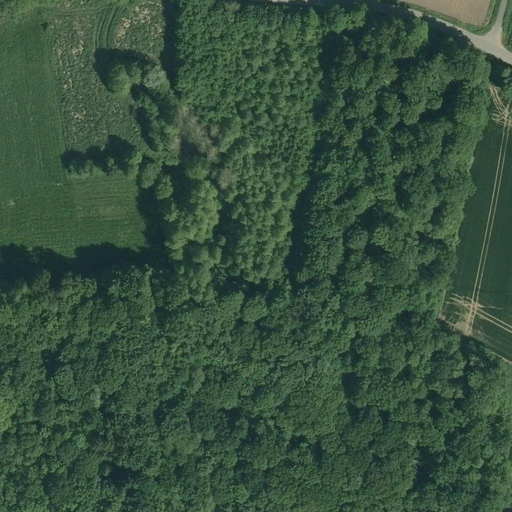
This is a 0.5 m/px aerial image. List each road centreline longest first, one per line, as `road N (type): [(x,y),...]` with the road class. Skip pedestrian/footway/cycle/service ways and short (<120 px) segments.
road 1 (track): [(416,16),(375,100),(328,317),(260,407),(238,464),(234,480),(265,511)]
road 2 (track): [(0,457),(139,491),(234,480)]
road 3 (unclassified): [(311,0),(404,12),(490,47)]
